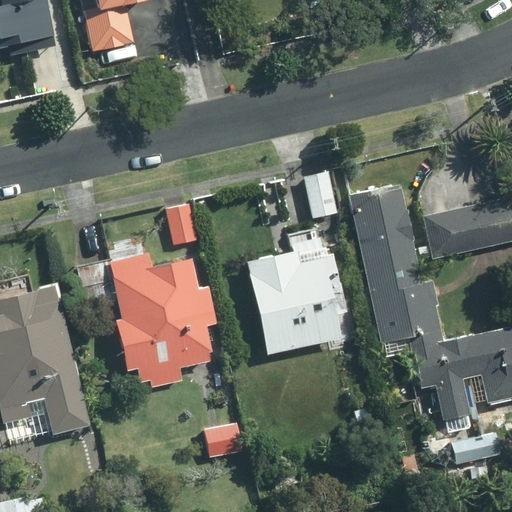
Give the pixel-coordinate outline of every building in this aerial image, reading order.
[(0,0),(0,43),(46,33),(39,0),(0,0)] [(76,0),(88,50),(128,41),(120,2),(131,0),(76,0)] [(320,172),(297,178),(306,218),(329,213),(320,172)] [(341,196),(357,264),(406,254),(390,185),(341,196)] [(511,195),(417,216),(426,257),(511,238),(511,195)] [(194,241),(187,204),(165,208),(172,246),(194,241)] [(336,310),(324,256),(288,264),(286,252),(238,263),(258,355),(330,339),(324,312),(336,310)] [(205,323),(198,289),(185,291),(178,261),(141,269),(138,254),(99,262),(111,320),(107,321),(118,371),(130,369),(133,381),(143,379),(145,387),(174,380),(171,367),(198,361),(196,352),(199,351),(193,326),(205,323)] [(374,342),(401,336),(433,330),(423,282),(413,284),(406,254),(357,264),(374,342)] [(79,424),(45,287),(0,297),(0,421),(24,415),(29,437),(79,424)] [(480,403),(511,395),(511,327),(465,338),(473,374),(480,403)] [(437,345),(433,330),(401,336),(413,387),(428,384),(436,418),(462,412),(454,378),(473,374),(465,338),(440,344),(437,345)] [(375,430),(368,405),(344,412),(351,438),(375,430)] [(230,423),(198,430),(203,456),(235,449),(230,423)] [(15,498),(0,501),(0,511),(37,511),(35,499),(16,503),(15,498)]
